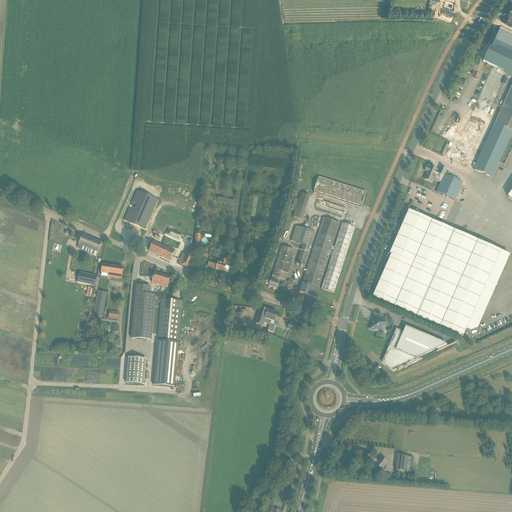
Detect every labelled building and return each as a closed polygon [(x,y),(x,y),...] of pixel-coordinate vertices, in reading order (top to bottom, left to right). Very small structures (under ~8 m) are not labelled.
[(433,0),(438,1),(437,6),(432,5),(431,10),(436,11),(436,9),(442,10),(443,8),(448,9),(449,6),(450,6),(451,0),(433,0)] [(479,158),(473,171),(478,173),(492,179),(499,163),(504,165),(506,161),(511,146),(511,31),(505,28),(500,26),(483,62),(487,64),(497,69),(505,73),(511,75),(511,84),(487,141),(479,158)] [(451,142),(469,150),(476,134),(479,128),(483,120),(484,117),(491,102),(473,93),(451,142)] [(438,173),(436,172),(437,171),(430,168),(429,169),(428,168),(426,172),(427,173),(424,180),(431,183),(433,180),(440,183),(436,193),(455,201),(462,185),(459,184),(460,182),(449,178),(451,175),(448,173),(446,176),(444,176),(447,171),(440,168),(438,173)] [(360,208),(365,191),(317,177),(316,178),(313,177),(311,182),(305,180),(303,185),(307,186),(308,184),(314,186),(312,193),(360,208)] [(129,209),(124,221),(135,225),(136,222),(141,224),(140,227),(145,230),(146,229),(158,201),(137,191),(132,203),(137,205),(134,212),(129,209)] [(302,220),(308,195),(300,193),(293,218),(302,220)] [(324,212),(322,217),(330,220),(330,219),(341,222),(342,219),(343,219),(345,213),(339,212),(338,214),(333,213),(334,210),(325,207),(323,212),(324,212)] [(391,256),(373,298),(463,337),(466,330),(500,252),(441,226),(409,212),(389,255),(391,256)] [(53,252),(69,255),(72,240),(67,239),(69,230),(58,227),(53,252)] [(291,242),(291,243),(299,245),(302,237),(302,238),(302,237),(302,236),(303,236),(303,235),(302,235),(304,230),(297,228),(296,234),(295,233),(294,235),(293,235),(294,235),(292,242),(291,242)] [(169,231),(168,235),(179,240),(181,236),(169,231)] [(97,256),(100,248),(102,243),(82,235),(77,248),(97,256)] [(153,242),(149,252),(170,262),(174,252),(171,250),(170,253),(167,252),(168,249),(153,242)] [(182,254),(180,260),(178,265),(191,270),(193,266),(200,251),(199,251),(199,249),(194,247),(194,248),(189,246),(185,255),(182,254)] [(197,257),(205,260),(208,251),(201,248),(197,257)] [(223,272),(225,268),(225,266),(227,260),(222,259),(220,264),(217,263),(209,261),(207,267),(215,269),(215,270),(223,272)] [(122,279),(122,273),(123,268),(102,265),(101,273),(108,275),(108,277),(122,279)] [(94,291),(97,292),(100,278),(96,278),(97,277),(79,272),(77,283),(94,287),(94,286),(95,286),(94,291)] [(151,283),(167,288),(170,278),(154,273),(151,283)] [(276,290),(280,280),(278,280),(279,276),(273,274),(271,278),(272,278),(271,280),(267,279),(265,285),(269,286),(268,288),(276,290)] [(136,286),(131,339),(151,341),(155,295),(150,295),(150,287),(136,286)] [(92,315),(102,317),(107,293),(97,292),(92,315)] [(175,388),(178,343),(181,310),(182,302),(159,300),(159,303),(161,303),(157,341),(153,386),(175,388)] [(260,309),(255,324),(262,327),(263,323),(270,325),(272,317),(271,317),(273,313),(267,311),(260,309)] [(109,311),(108,319),(118,320),(119,313),(109,311)] [(241,334),(242,319),(243,314),(233,313),(231,333),(241,334)] [(270,325),(268,331),(273,333),(275,326),(273,325),(275,321),(280,322),(281,318),(276,316),(277,314),(273,313),(271,317),(272,317),(270,325)] [(381,334),(386,323),(375,318),(370,329),(381,334)] [(303,327),(301,327),(289,323),(287,329),(301,334),(303,327)] [(456,343),(449,346),(405,327),(403,333),(397,330),(383,363),(393,370),(398,368),(399,370),(397,371),(403,368),(404,369),(408,368),(407,366),(422,359),(421,359),(419,360),(419,359),(420,359),(419,358),(436,349),(438,351),(436,352),(456,343)] [(125,384),(144,386),(146,360),(127,358),(125,384)] [(376,460),(376,459),(370,454),(365,461),(369,464),(372,466),(373,464),(375,465),(374,465),(381,471),(388,462),(381,457),(378,461),(376,460)] [(397,456),(396,471),(411,473),(413,458),(397,456)]
